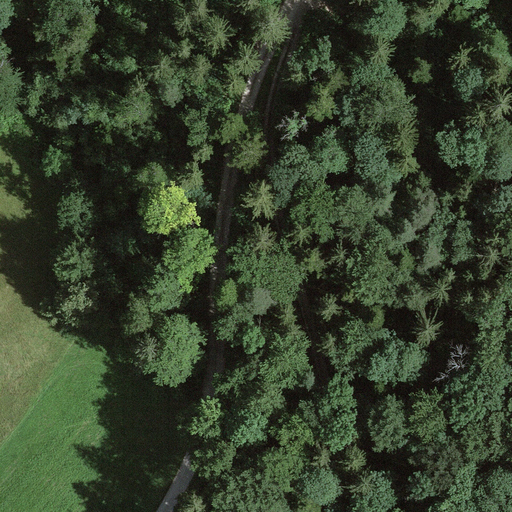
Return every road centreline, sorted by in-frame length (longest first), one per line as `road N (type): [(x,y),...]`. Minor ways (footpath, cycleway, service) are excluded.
road 1 (track): [(164,511),(205,425),(238,137),(260,62),(293,0)]
road 2 (track): [(289,9),(268,137),(273,199),(328,402),(328,511)]
